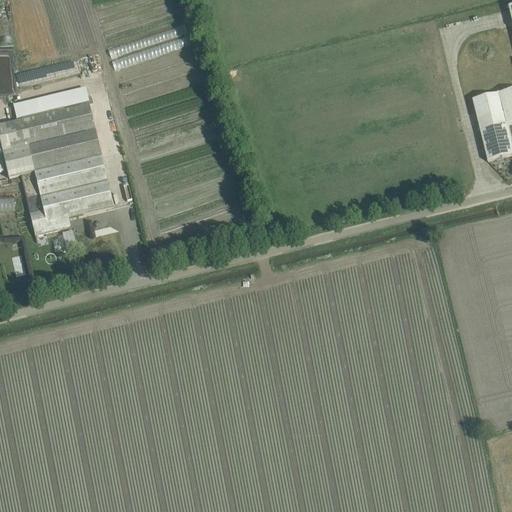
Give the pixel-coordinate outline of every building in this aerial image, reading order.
[(38,0),(54,49),(68,45),(54,0),(38,0)] [(511,22),(511,27),(375,62),(398,155),(363,164),(374,211),(464,189),(452,141),(480,134),(487,163),(511,156),(511,7),(509,9),(511,22)] [(39,81),(78,75),(77,63),(37,69),(39,81)] [(85,89),(37,100),(41,116),(22,121),(22,122),(4,126),(0,126),(0,141),(3,154),(9,180),(21,177),(35,238),(60,232),(58,223),(114,209),(85,89)] [(141,162),(219,141),(207,98),(130,118),(141,162)]
